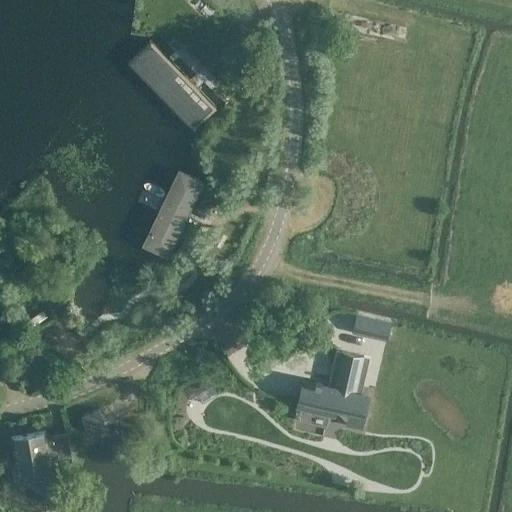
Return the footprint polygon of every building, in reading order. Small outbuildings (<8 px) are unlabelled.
[(208,20),(219,8),(210,0),(198,0),(193,6),(208,20)] [(327,13),(324,30),(343,33),(346,15),(327,13)] [(345,55),(347,39),(331,37),(330,54),(345,55)] [(352,332),(377,338),(387,340),(391,323),(383,321),(356,315),(352,332)] [(348,416),(353,417),(362,419),(368,395),(361,393),(355,392),(364,355),(342,350),(333,387),(321,384),(321,381),(315,380),(315,383),(303,380),(294,419),(327,427),(330,412),(335,413),(336,408),(349,411),(348,416)] [(89,431),(90,431),(105,425),(99,409),(83,415),(89,431)] [(46,435),(45,431),(12,437),(18,470),(51,464),(50,455),(58,454),(59,457),(72,455),(67,431),(46,435)]
